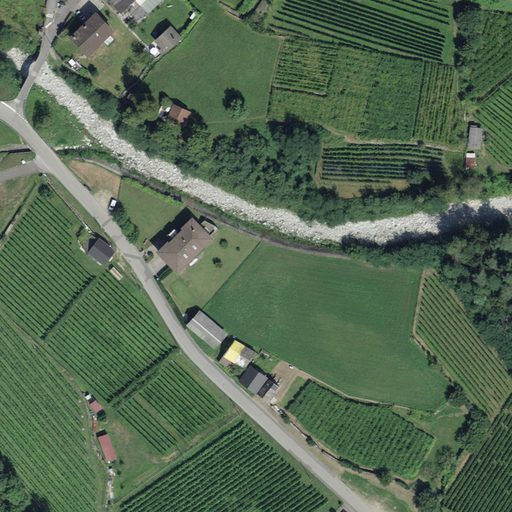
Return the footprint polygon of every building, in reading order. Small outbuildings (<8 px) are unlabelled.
[(107,0),(120,12),(132,0),(107,0)] [(96,10),(68,37),(86,56),(114,30),(96,10)] [(171,25),(155,41),(166,52),(182,36),(171,25)] [(190,110),(173,103),(165,120),(182,128),(190,110)] [(482,127),(470,126),(468,148),(480,149),(482,127)] [(475,168),(476,154),(465,153),(464,160),(466,160),(466,167),(475,168)] [(213,238),(192,216),(155,252),(176,274),(213,238)] [(98,238),(88,253),(105,265),(115,249),(98,238)] [(199,310),(186,326),(214,349),(228,333),(199,310)] [(246,369),(256,352),(234,339),(220,363),(226,366),(230,359),(246,369)] [(271,353),(261,349),(259,354),(268,358),(271,353)] [(251,365),(239,381),(256,393),(268,377),(251,365)] [(280,387),(269,379),(258,394),(268,402),(280,387)] [(96,400),(90,404),(96,412),(102,408),(96,400)] [(107,462),(117,459),(108,433),(97,437),(107,462)]
